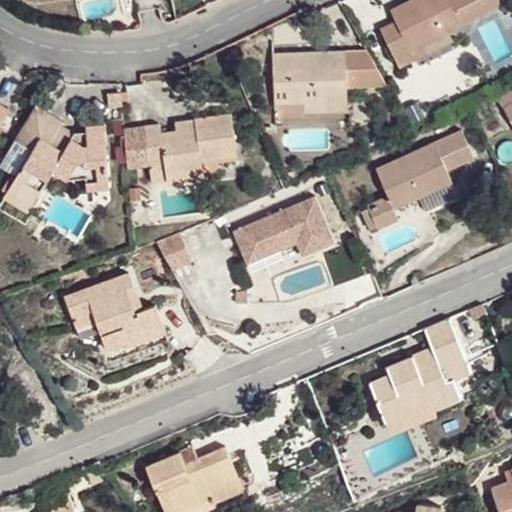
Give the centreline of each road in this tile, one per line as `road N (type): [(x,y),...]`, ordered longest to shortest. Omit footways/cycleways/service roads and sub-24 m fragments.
road 1 (residential): [(511,262),(0,483)]
road 2 (residential): [(0,26),(12,37),(69,51),(131,54),(267,0)]
